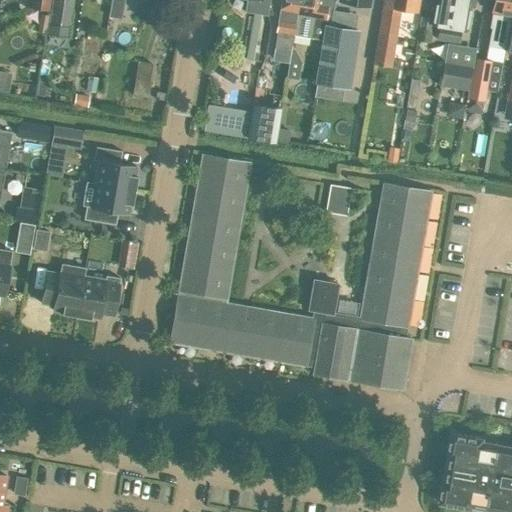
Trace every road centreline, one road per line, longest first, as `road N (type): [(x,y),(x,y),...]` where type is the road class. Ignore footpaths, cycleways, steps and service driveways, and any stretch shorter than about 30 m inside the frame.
road 1 (residential): [(195,0),(139,368)]
road 2 (residential): [(423,419),(139,368)]
road 3 (residential): [(188,471),(403,511)]
road 4 (residential): [(457,381),(487,214),(511,218)]
road 5 (residential): [(0,439),(188,471)]
road 6 (residential): [(139,368),(0,343)]
